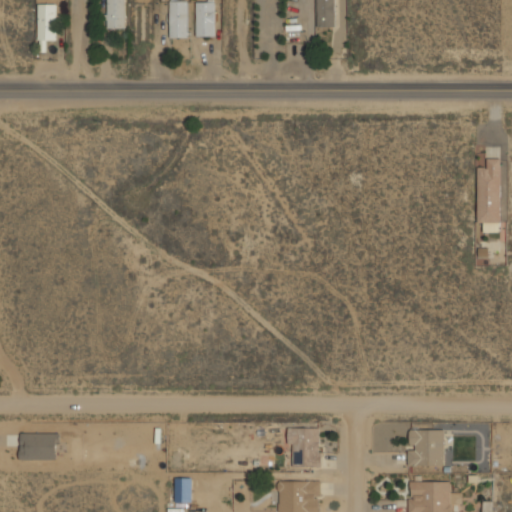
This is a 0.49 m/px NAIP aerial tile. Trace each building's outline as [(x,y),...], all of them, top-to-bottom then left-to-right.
[(125,27),(124,0),(105,0),(106,27),(125,27)] [(170,0),(170,36),(188,36),(188,0),(170,0)] [(215,0),(196,0),(196,35),(215,35),(215,0)] [(335,26),(335,0),(317,0),(317,26),(335,26)] [(38,39),(57,39),(57,2),(38,2),(38,39)] [(502,156),(488,156),(488,167),(477,167),(477,223),(482,223),(482,231),(502,231),(502,156)] [(488,256),(489,247),(478,247),(478,256),(488,256)] [(322,466),(322,426),(289,426),(289,466),(322,466)] [(444,428),(409,428),(409,464),(444,464),(444,428)] [(175,501),(190,502),(191,478),(176,477),(175,501)] [(451,478),(409,479),(409,511),(452,511),(452,502),(461,502),(461,491),(451,491),(451,478)] [(322,511),(322,479),(278,479),(278,511),(322,511)] [(482,511),(493,511),(493,501),(483,500),(482,511)]
